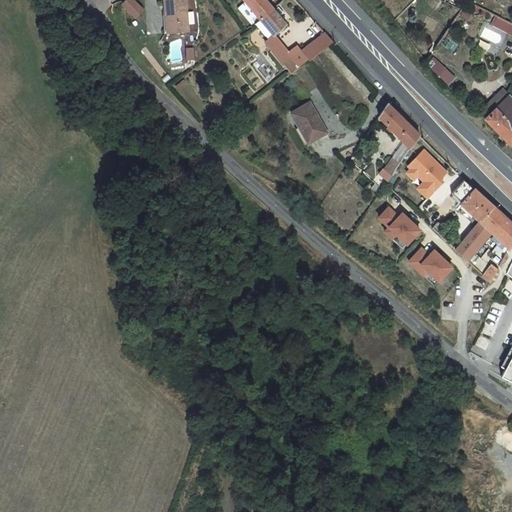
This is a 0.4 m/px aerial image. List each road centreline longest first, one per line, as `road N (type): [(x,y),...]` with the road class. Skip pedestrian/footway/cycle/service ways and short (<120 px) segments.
road 1 (tertiary): [(511,404),(184,127),(122,64),(81,0)]
road 2 (secondary): [(306,0),(511,208)]
road 3 (secondary): [(511,175),(339,0)]
